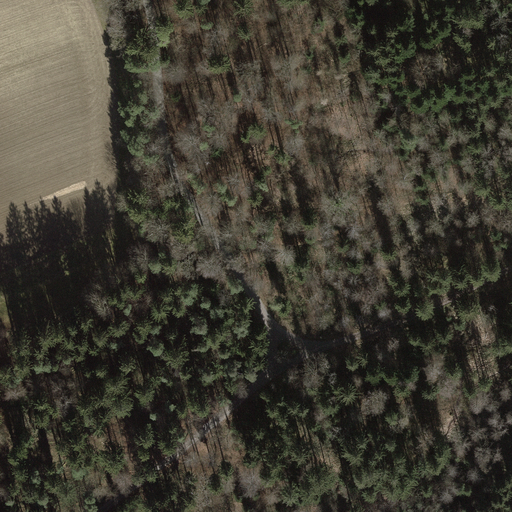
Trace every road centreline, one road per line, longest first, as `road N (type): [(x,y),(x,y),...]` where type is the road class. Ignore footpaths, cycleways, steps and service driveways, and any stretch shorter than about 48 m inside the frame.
road 1 (track): [(102,511),(273,375),(323,345),(411,317),(511,268)]
road 2 (track): [(323,345),(297,342),(270,320),(170,166),(148,0)]
